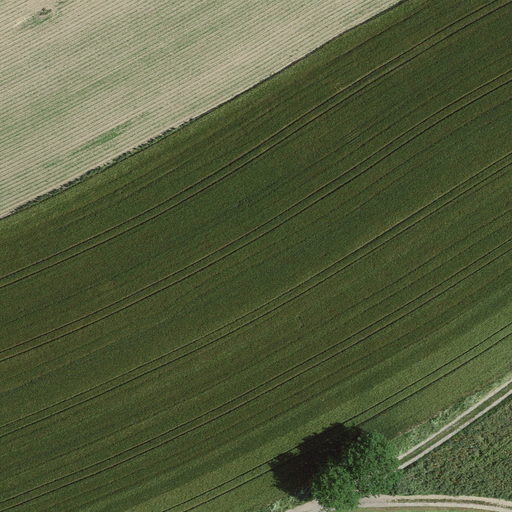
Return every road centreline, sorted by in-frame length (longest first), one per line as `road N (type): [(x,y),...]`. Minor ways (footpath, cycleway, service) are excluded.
road 1 (track): [(511,386),(339,497)]
road 2 (track): [(511,506),(339,497)]
